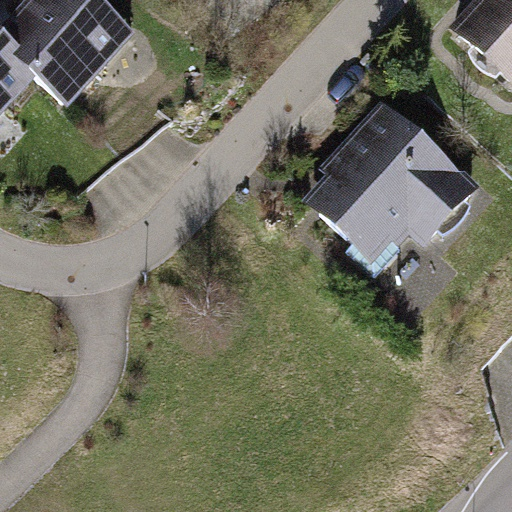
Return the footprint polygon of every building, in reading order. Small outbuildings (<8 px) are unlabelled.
[(89,0),(39,0),(0,42),(0,43),(38,80),(68,108),(110,64),(132,40),(89,0)] [(511,0),(496,0),(463,37),(511,82),(511,0)] [(0,120),(38,80),(0,43),(0,120)] [(68,108),(108,146),(150,101),(110,64),(68,108)] [(108,146),(68,108),(38,80),(0,120),(0,121),(31,151),(28,155),(65,191),(108,146)] [(350,257),(377,282),(402,255),(394,248),(412,228),(429,244),(473,197),(389,119),(330,182),(337,188),(315,212),(356,249),(350,257)] [(511,343),(511,283),(497,270),(439,333),(484,374),(511,343)]
